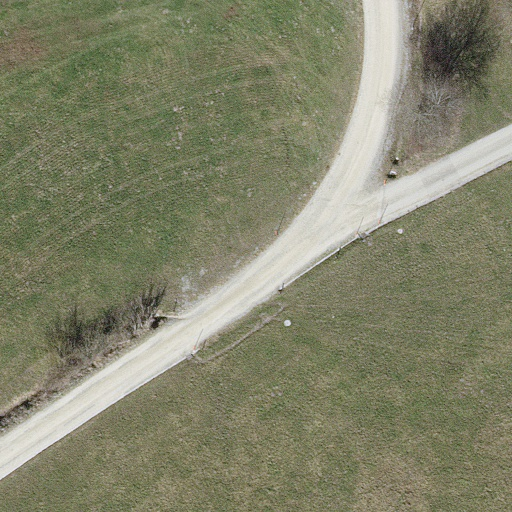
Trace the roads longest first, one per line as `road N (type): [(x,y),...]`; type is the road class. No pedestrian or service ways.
road 1 (track): [(304,246),(0,462)]
road 2 (track): [(389,0),(380,93),(357,170),(304,246)]
road 3 (track): [(304,246),(511,137)]
